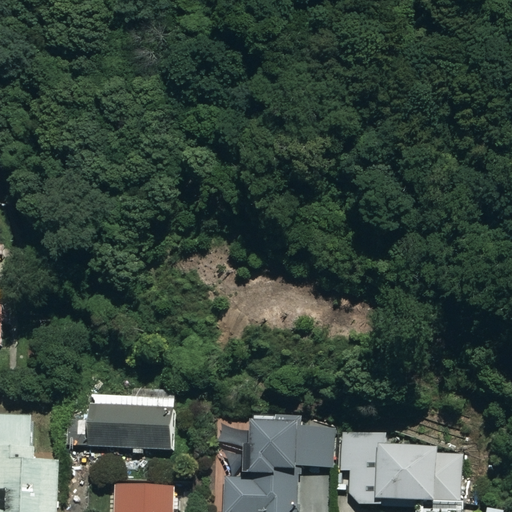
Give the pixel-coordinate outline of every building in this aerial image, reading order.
[(6,306),(8,220),(0,220),(0,351),(12,352),(13,306),(6,306)] [(186,402),(97,398),(96,425),(73,424),(72,448),(183,454),(186,402)] [(36,420),(0,418),(0,511),(62,511),(64,462),(35,461),(36,420)] [(340,422),(260,418),(258,447),(253,447),(251,483),(231,482),(229,511),(301,511),(303,469),(337,470),(340,422)] [(388,437),(348,435),(347,473),(357,474),(356,503),(421,505),(421,511),(463,511),(465,453),(387,450),(388,437)] [(179,511),(179,489),(121,488),(120,511),(179,511)]
